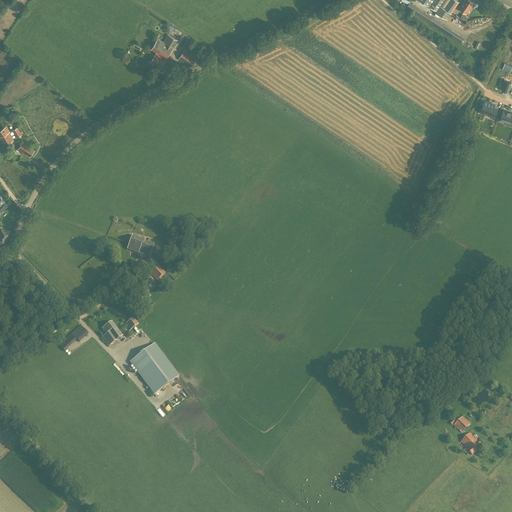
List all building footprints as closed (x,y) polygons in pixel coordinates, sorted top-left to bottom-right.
[(408,4),(406,8),(461,43),(464,38),(410,2),(410,1),(407,0),(401,0),(408,4)] [(424,5),(429,7),(430,5),(437,10),(436,12),(447,19),(451,13),(459,2),(456,0),(418,0),(425,3),(424,5)] [(470,0),(465,0),(459,8),(466,14),(474,3),(470,0)] [(158,38),(151,49),(156,52),(161,55),(166,58),(173,48),(177,40),(168,34),(163,42),(158,38)] [(181,44),(189,48),(192,43),(184,39),(181,44)] [(184,50),(178,59),(190,67),(201,52),(192,46),(190,50),(188,49),(187,51),(184,50)] [(155,55),(151,61),(161,67),(165,61),(160,58),(161,55),(156,52),(155,55)] [(511,67),(511,65),(505,63),(502,69),(510,72),(511,67)] [(505,80),(501,90),(508,92),(511,82),(505,80)] [(484,101),(481,109),(489,112),(488,115),(494,117),(497,109),(493,107),(494,104),(484,101)] [(500,119),(504,121),(511,123),(511,113),(511,112),(507,111),(507,112),(503,110),(502,114),(501,118),(500,119)] [(0,142),(2,146),(13,139),(9,132),(10,132),(6,126),(0,129),(0,142)] [(12,130),(17,137),(21,135),(17,127),(12,130)] [(17,150),(29,158),(34,150),(22,142),(17,150)] [(0,208),(0,213),(8,205),(6,203),(0,208)] [(0,240),(4,242),(8,232),(1,229),(0,231),(0,240)] [(182,232),(166,238),(169,246),(185,240),(182,232)] [(138,254),(139,252),(149,256),(154,244),(132,236),(127,250),(138,254)] [(169,246),(171,252),(186,246),(184,241),(169,246)] [(158,266),(150,273),(157,281),(165,273),(158,266)] [(142,290),(146,293),(153,287),(151,285),(154,282),(148,275),(142,281),(146,286),(142,290)] [(125,324),(130,331),(138,324),(134,318),(125,324)] [(102,329),(106,335),(103,337),(103,338),(106,341),(109,346),(122,336),(112,322),(102,329)] [(80,325),(71,333),(77,340),(79,342),(88,334),(80,325)] [(154,344),(129,363),(154,395),(179,376),(155,344),(154,344)] [(470,425),(463,417),(454,425),(462,433),(470,425)] [(470,433),(461,442),(467,448),(467,449),(468,450),(468,451),(472,455),(482,446),(478,441),(478,442),(470,433)]
